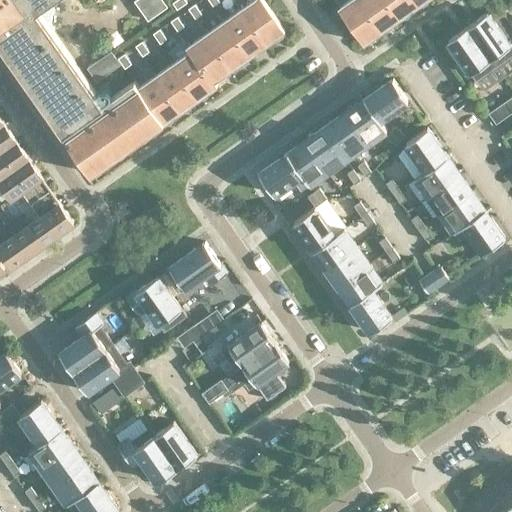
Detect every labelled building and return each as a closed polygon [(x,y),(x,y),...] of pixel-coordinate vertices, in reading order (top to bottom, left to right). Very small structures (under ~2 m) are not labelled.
[(0,0),(0,42),(4,49),(5,51),(5,50),(13,61),(12,61),(13,62),(14,62),(19,59),(26,69),(23,71),(21,72),(21,73),(22,74),(29,84),(29,85),(30,86),(36,82),(43,92),(40,94),(39,94),(37,96),(38,96),(37,96),(38,98),(39,97),(46,108),(45,108),(46,109),(47,109),(47,110),(53,106),(59,116),(56,118),(54,119),(54,120),(55,121),(62,131),(62,132),(63,133),(64,133),(67,137),(67,138),(92,173),(94,172),(93,172),(94,172),(90,166),(100,159),(102,162),(102,163),(103,165),(104,164),(104,165),(105,164),(105,163),(115,156),(116,157),(117,156),(117,155),(113,149),(123,142),(126,146),(125,146),(127,148),(129,147),(139,140),(141,139),(140,139),(141,138),(137,133),(147,126),(149,129),(150,132),(151,131),(151,132),(152,131),(152,130),(163,123),(164,123),(134,81),(104,103),(54,31),(55,31),(55,28),(52,23),(56,2),(58,0),(0,0)] [(147,20),(167,6),(163,0),(134,0),(147,20)] [(175,0),(172,2),(177,9),(187,2),(185,0),(175,0)] [(264,0),(253,0),(242,8),(267,44),(268,43),(267,43),(276,37),(277,39),(280,39),(284,36),(284,34),(283,32),(284,31),(284,32),(285,31),(285,30),(264,0)] [(384,29),(362,0),(349,0),(340,7),(365,42),(367,41),(366,41),(367,41),(368,42),(371,43),(375,40),(376,37),(374,35),(383,30),(384,29)] [(401,17),(389,0),(362,0),(384,29),(385,28),(386,30),(388,30),(393,27),(393,25),(392,23),(400,17),(401,17)] [(419,5),(415,0),(389,0),(401,17),(402,16),(404,17),(406,18),(410,15),(411,12),(410,11),(418,5),(419,5)] [(196,18),(203,13),(196,3),(189,8),(196,18)] [(267,44),(242,8),(224,20),(249,56),(250,56),(250,55),(258,49),(259,51),(262,51),(266,48),(267,46),(265,44),(266,44),(267,44)] [(511,46),(488,11),(468,25),(496,65),(511,53),(511,46)] [(179,31),(185,26),(178,16),(171,20),(179,31)] [(249,56),(224,20),(206,33),(232,68),(240,62),(242,64),(244,64),(249,61),(249,58),(248,57),(248,56),(249,57),(249,56)] [(496,65),(468,25),(449,39),(477,79),(496,65)] [(161,43),(167,38),(160,28),(154,33),(161,43)] [(232,68),(206,33),(189,45),(217,85),(218,85),(217,84),(218,84),(215,80),(223,74),(224,76),(227,76),(231,73),(231,71),(230,69),(231,69),(232,68)] [(143,55),(150,51),(143,41),(136,45),(143,55)] [(217,85),(189,45),(188,46),(191,50),(174,62),(199,98),(200,97),(200,96),(202,98),(204,99),(208,96),(209,93),(208,91),(216,85),(216,86),(217,85)] [(118,58),(126,68),(132,63),(125,53),(118,58)] [(199,98),(174,62),(157,74),(182,110),(182,109),(183,109),(184,111),(186,111),(191,108),(191,105),(190,104),(198,98),(199,98)] [(182,110),(157,74),(139,86),(135,80),(134,81),(164,123),(164,122),(165,121),(166,123),(169,123),(173,120),(174,118),(172,116),(181,110),(181,111),(182,110)] [(394,77),(365,97),(380,119),(381,118),(409,99),(394,77)] [(380,119),(365,97),(348,110),(369,141),(388,128),(381,118),(380,119)] [(369,141),(348,110),(329,123),(351,154),(369,141)] [(0,152),(17,140),(5,123),(0,125),(0,152)] [(346,158),(324,126),(306,139),(328,170),(346,158)] [(396,126),(391,131),(401,139),(405,134),(396,126)] [(448,155),(428,127),(407,142),(426,169),(427,170),(448,155)] [(401,139),(391,131),(387,136),(396,145),(401,139)] [(328,170),(306,139),(288,152),(303,173),(302,174),(309,183),(328,170)] [(0,178),(29,158),(17,140),(0,152),(0,178)] [(303,173),(288,152),(260,172),(275,193),(295,179),(302,189),(309,183),(302,174),(303,173)] [(461,173),(448,155),(427,170),(426,169),(417,176),(430,195),(461,173)] [(42,176),(29,158),(0,178),(0,180),(12,198),(22,191),(21,190),(42,176)] [(365,160),(359,165),(366,175),(372,171),(365,160)] [(361,179),(354,168),(348,172),(355,183),(361,179)] [(473,190),(461,173),(430,195),(442,212),(473,190)] [(51,189),(42,176),(21,190),(22,191),(31,204),(51,189)] [(387,182),(394,192),(400,188),(393,178),(387,182)] [(320,187),(314,191),(321,202),(327,198),(320,187)] [(407,198),(400,188),(394,192),(401,203),(407,198)] [(61,203),(51,189),(31,204),(40,216),(41,217),(61,203)] [(486,208),(473,190),(442,212),(455,231),(465,224),(464,223),(486,208)] [(321,202),(314,191),(308,195),(316,206),(321,202)] [(355,205),(362,215),(368,211),(360,200),(355,205)] [(74,222),(61,203),(41,217),(40,216),(31,223),(45,242),(74,222)] [(335,234),(316,206),(294,221),(314,249),(336,234),(335,234)] [(506,236),(486,208),(464,223),(465,224),(455,231),(460,238),(470,231),(484,251),(506,236)] [(375,221),(368,211),(362,215),(369,225),(375,221)] [(412,218),(419,228),(425,224),(418,214),(412,218)] [(45,242),(31,223),(0,244),(0,247),(13,265),(45,242)] [(432,234),(425,224),(419,228),(426,239),(432,234)] [(345,227),(335,234),(336,234),(314,249),(327,267),(358,245),(345,227)] [(393,247),(386,236),(380,241),(387,251),(393,247)] [(181,290),(205,274),(212,284),(228,272),(206,241),(166,269),(181,290)] [(370,263),(358,245),(327,267),(339,285),(370,263)] [(400,257),(393,247),(387,251),(394,261),(400,257)] [(383,281),(370,263),(339,285),(352,302),(373,287),(373,288),(383,281)] [(442,265),(436,270),(443,280),(449,276),(442,265)] [(187,314),(158,274),(127,297),(139,313),(149,306),(165,329),(187,314)] [(434,287),(426,277),(420,281),(428,291),(434,287)] [(373,287),(352,302),(372,331),(393,316),(373,288),(373,287)] [(60,352),(74,371),(114,343),(101,325),(104,323),(96,311),(76,325),(83,335),(60,352)] [(194,325),(201,335),(208,330),(201,320),(194,325)] [(236,369),(243,364),(243,363),(276,340),(262,321),(222,349),(236,369)] [(216,340),(208,330),(201,335),(202,337),(203,337),(209,345),(216,340)] [(203,337),(202,337),(196,342),(203,352),(210,347),(209,345),(203,337)] [(290,360),(276,340),(243,363),(243,364),(257,383),(290,360)] [(127,362),(114,343),(74,371),(88,391),(111,374),(118,384),(138,370),(130,360),(127,362)] [(7,349),(0,354),(0,386),(22,371),(7,349)] [(145,381),(138,370),(118,384),(125,395),(145,381)] [(229,389),(222,378),(202,392),(210,403),(229,389)] [(106,395),(94,403),(103,414),(114,407),(106,395)] [(21,414),(40,441),(41,442),(62,427),(42,399),(21,414)] [(13,403),(8,407),(15,418),(21,414),(13,403)] [(15,418),(8,407),(2,411),(9,422),(15,418)] [(175,420),(156,433),(155,434),(178,467),(198,453),(175,420)] [(159,481),(178,467),(155,434),(156,433),(151,426),(132,440),(130,437),(119,445),(132,464),(143,457),(159,481)] [(74,445),(62,427),(41,442),(40,441),(30,448),(43,467),(74,445)] [(87,462),(74,445),(43,467),(56,484),(87,462)] [(0,454),(8,464),(14,460),(6,450),(0,454)] [(21,471),(14,460),(8,464),(15,475),(21,471)] [(99,480),(87,462),(56,484),(69,503),(78,496),(78,495),(99,480)] [(114,511),(119,508),(99,480),(78,495),(78,496),(69,503),(74,510),(84,503),(89,511),(114,511)] [(26,490),(33,500),(39,496),(32,486),(26,490)] [(511,511),(511,489),(490,508),(492,511),(511,511)] [(46,507),(39,496),(33,500),(40,511),(46,507)]
